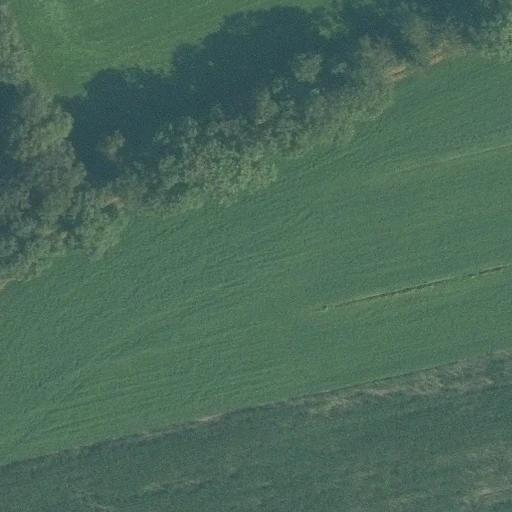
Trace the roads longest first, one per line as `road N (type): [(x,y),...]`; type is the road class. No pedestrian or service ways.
road 1 (track): [(0,276),(90,201),(511,16)]
road 2 (track): [(0,90),(54,226)]
